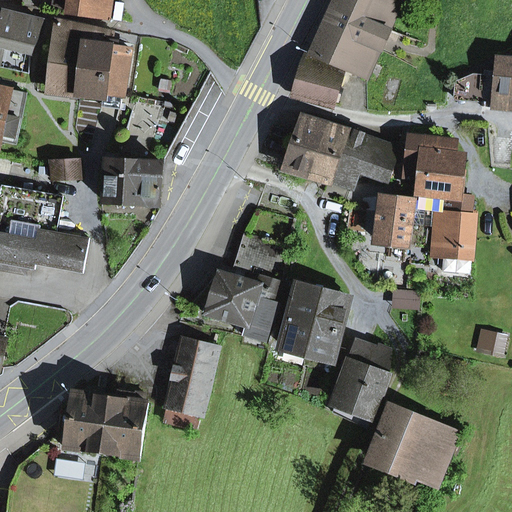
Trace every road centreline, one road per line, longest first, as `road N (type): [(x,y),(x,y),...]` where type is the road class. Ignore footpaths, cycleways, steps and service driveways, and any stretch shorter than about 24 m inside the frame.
road 1 (primary): [(257,94),(179,233),(117,317)]
road 2 (residential): [(111,25),(184,39),(257,94)]
road 3 (residential): [(117,317),(104,303),(96,170)]
road 4 (primary): [(117,317),(0,414)]
